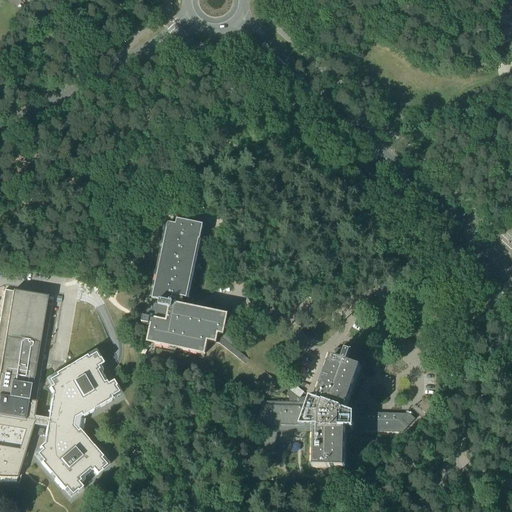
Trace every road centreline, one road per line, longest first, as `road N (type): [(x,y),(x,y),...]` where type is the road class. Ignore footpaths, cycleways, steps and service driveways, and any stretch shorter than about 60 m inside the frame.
road 1 (secondary): [(511,275),(238,20)]
road 2 (tertiary): [(0,127),(192,21)]
road 3 (unknown): [(438,312),(422,265),(364,199)]
road 4 (unknown): [(287,301),(295,343),(318,353),(309,422)]
